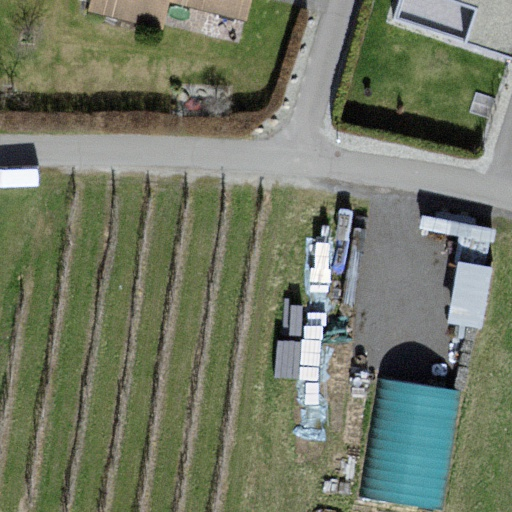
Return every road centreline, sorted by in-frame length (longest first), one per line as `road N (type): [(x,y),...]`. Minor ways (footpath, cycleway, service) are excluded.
road 1 (residential): [(0,148),(299,157),(511,190)]
road 2 (unknown): [(299,157),(346,0)]
